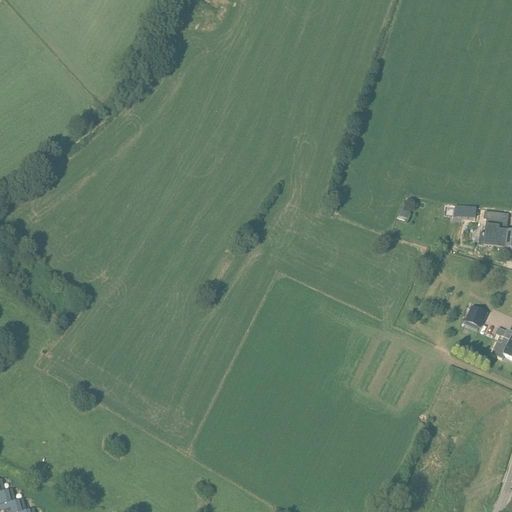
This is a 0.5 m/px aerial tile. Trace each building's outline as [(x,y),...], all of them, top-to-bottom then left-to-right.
[(459,207),(457,219),(477,221),(479,209),(459,207)] [(509,216),(484,212),(483,221),(486,222),(482,247),(511,250),(511,234),(506,233),(507,224),(509,216)] [(465,322),(480,329),(486,315),(471,309),(465,322)] [(502,361),(504,357),(511,360),(511,338),(511,339),(511,338),(511,336),(505,333),(501,342),(501,343),(500,345),(496,343),(490,355),(502,361)] [(0,496),(1,499),(0,499),(0,506),(2,506),(3,511),(8,511),(8,510),(11,509),(10,504),(10,503),(7,492),(12,491),(12,490),(0,493),(0,496)] [(11,509),(11,511),(20,511),(18,502),(23,501),(23,500),(10,503),(10,504),(11,509)]
